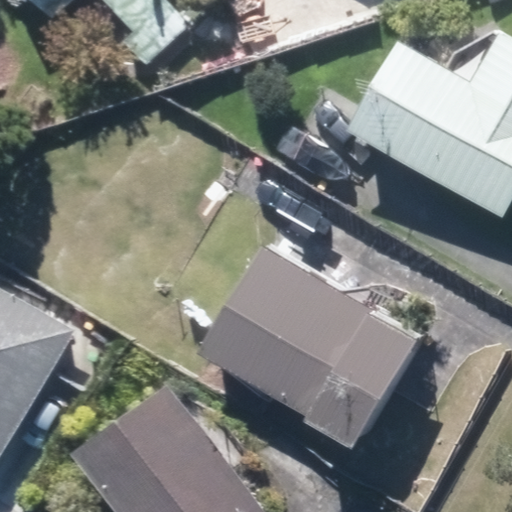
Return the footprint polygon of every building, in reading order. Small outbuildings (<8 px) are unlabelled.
[(118,0),(145,31),(135,40),(154,62),(199,23),(178,0),(57,0),(69,13),(84,0),(118,0)] [(435,42),(382,124),(511,205),(511,50),(494,78),(435,42)] [(294,244),(233,348),(390,441),(450,337),(294,244)] [(0,455),(9,461),(91,330),(0,272),(0,455)] [(281,511),(192,385),(101,449),(144,511),(281,511)]
